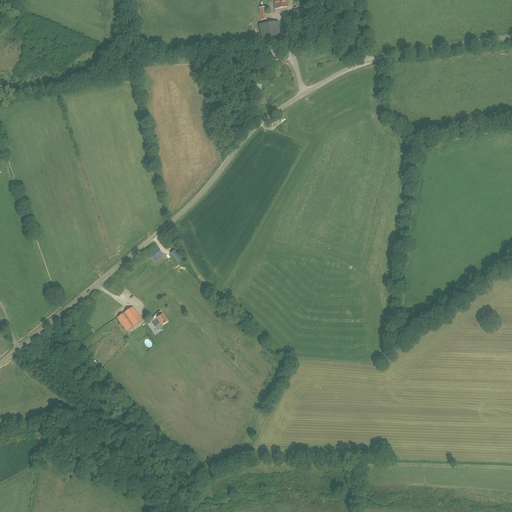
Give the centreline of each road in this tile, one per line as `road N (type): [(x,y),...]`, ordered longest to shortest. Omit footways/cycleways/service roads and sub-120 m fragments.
road 1 (unclassified): [(0,363),(188,207),(263,120),(367,61)]
road 2 (unclassified): [(367,61),(511,37)]
